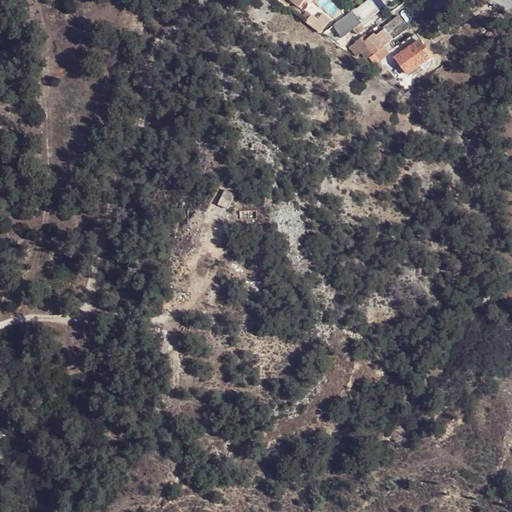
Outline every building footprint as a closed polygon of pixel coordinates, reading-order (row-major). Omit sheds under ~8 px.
[(299,13),(285,2),(286,0),(276,0),(297,15),(299,13)] [(310,0),(292,0),(303,9),(310,0)] [(341,10),(334,16),(335,21),(331,23),(333,26),(346,17),(341,10)] [(334,27),(342,39),(349,34),(362,26),(353,13),(334,27)] [(306,23),(310,17),(306,14),(302,19),(306,23)] [(323,15),(316,22),(325,29),(331,21),(323,15)] [(321,34),(325,29),(316,22),(310,17),(306,23),(321,34)] [(365,30),(362,26),(349,34),(352,39),(365,30)] [(391,43),(379,26),(372,31),(376,37),(366,44),(362,39),(350,48),(357,59),(362,55),(366,59),(373,54),(374,56),(385,48),(391,43)] [(391,52),(396,59),(414,46),(420,42),(415,35),(391,52)] [(425,62),(431,58),(420,42),(414,46),(425,62)] [(414,46),(396,59),(407,75),(417,68),(425,62),(414,46)] [(390,54),(385,48),(374,56),(379,62),(390,54)] [(435,64),(431,58),(425,62),(417,68),(421,74),(435,64)] [(221,204),(231,209),(238,195),(228,190),(221,204)]
